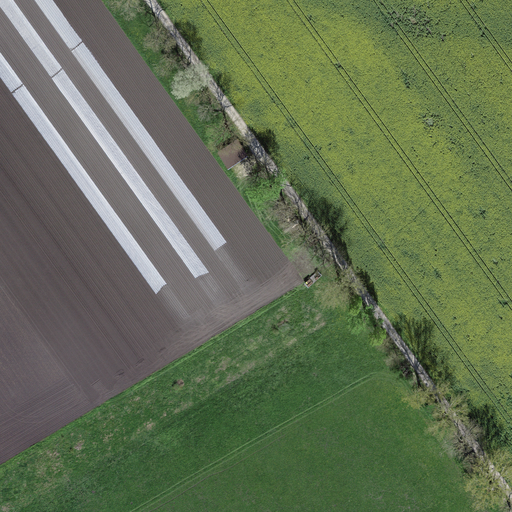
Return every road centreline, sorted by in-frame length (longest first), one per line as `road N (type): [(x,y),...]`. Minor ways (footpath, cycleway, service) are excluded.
road 1 (track): [(511,493),(154,0)]
road 2 (track): [(0,472),(298,293),(329,241)]
